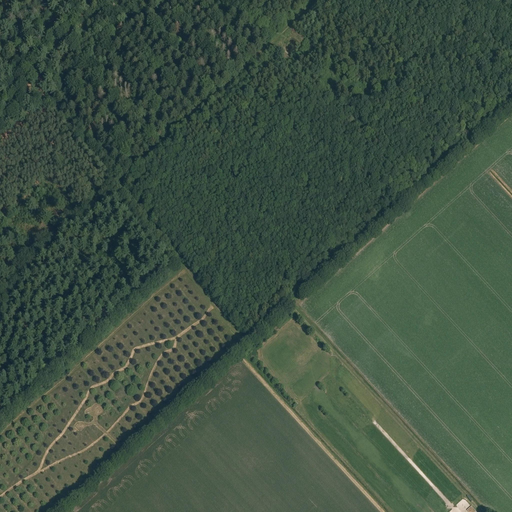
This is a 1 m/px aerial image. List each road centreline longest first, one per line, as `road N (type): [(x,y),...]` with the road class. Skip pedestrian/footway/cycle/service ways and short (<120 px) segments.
road 1 (track): [(56,511),(511,103)]
road 2 (track): [(317,0),(32,256),(0,304)]
road 3 (track): [(244,342),(0,42)]
